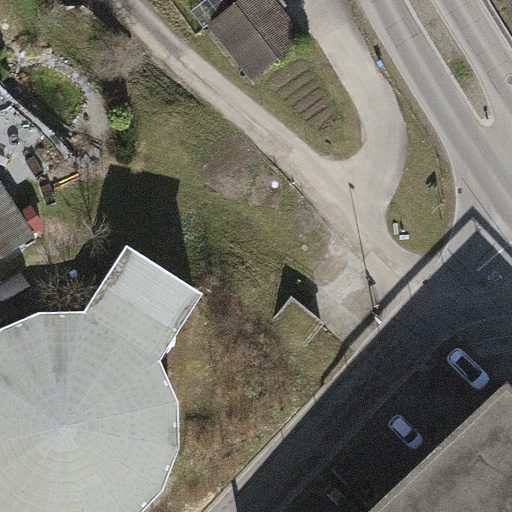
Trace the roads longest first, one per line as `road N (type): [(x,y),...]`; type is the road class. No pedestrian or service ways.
road 1 (tertiary): [(511,262),(426,330),(254,511)]
road 2 (primary): [(511,127),(432,0)]
